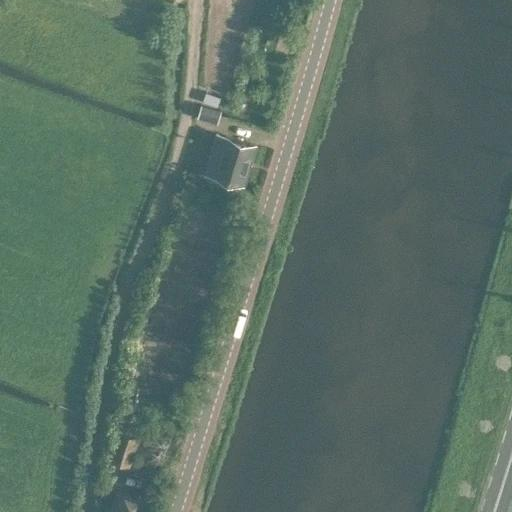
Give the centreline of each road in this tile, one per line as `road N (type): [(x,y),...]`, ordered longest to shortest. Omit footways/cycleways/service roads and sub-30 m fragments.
road 1 (tertiary): [(174,511),(326,0)]
road 2 (track): [(86,511),(123,306),(184,129),(198,0)]
